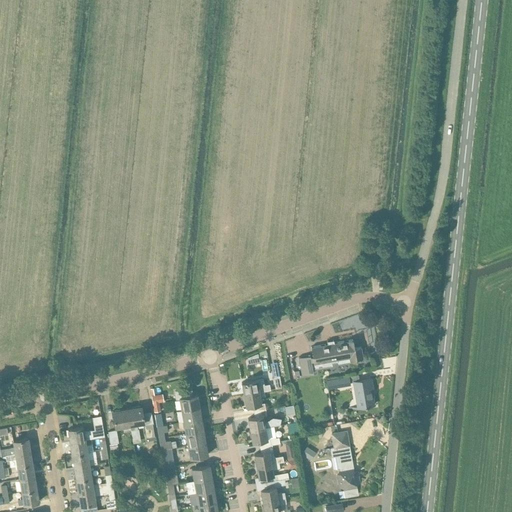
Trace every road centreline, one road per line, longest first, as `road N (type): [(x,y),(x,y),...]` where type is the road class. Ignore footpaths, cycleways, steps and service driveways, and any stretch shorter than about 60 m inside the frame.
road 1 (secondary): [(426,511),(481,0)]
road 2 (unclassified): [(412,302),(431,240),(462,0)]
road 3 (unclassified): [(386,511),(412,302)]
road 4 (residential): [(215,354),(361,299),(412,302)]
road 5 (residential): [(42,397),(215,354)]
road 6 (residential): [(241,511),(215,354)]
